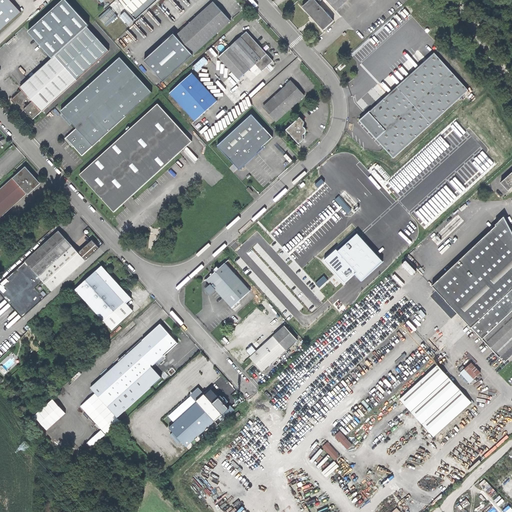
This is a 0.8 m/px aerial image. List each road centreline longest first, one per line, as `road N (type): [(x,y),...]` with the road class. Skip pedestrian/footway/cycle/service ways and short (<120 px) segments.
road 1 (unclassified): [(162,292),(337,128),(330,79),(257,0)]
road 2 (unclassified): [(0,115),(162,292)]
road 3 (unclassified): [(162,292),(250,390)]
